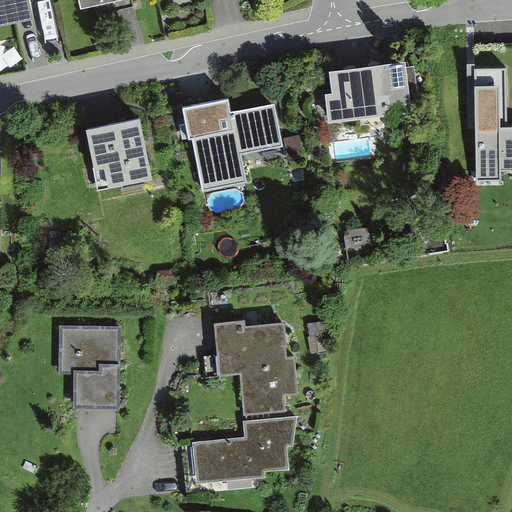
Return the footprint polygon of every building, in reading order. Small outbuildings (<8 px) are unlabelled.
[(30,0),(0,0),(0,27),(15,25),(28,22),(35,20),(30,0)] [(134,0),(77,0),(80,11),(97,7),(100,18),(137,9),(134,0)] [(511,175),(511,124),(509,61),(460,62),(464,133),(471,133),(472,186),(509,186),(507,175),(511,175)] [(332,94),(324,96),(328,125),(412,115),(408,98),(417,96),(415,68),(405,68),(405,63),(330,73),(332,94)] [(228,100),(184,109),(190,140),(193,140),(203,193),(249,184),(243,156),(284,148),(276,104),(231,112),(228,100)] [(102,192),(152,182),(139,122),(89,133),(102,192)] [(284,139),(288,158),(303,155),(300,136),(284,139)] [(369,218),(342,222),(345,246),(373,242),(369,218)] [(240,333),(209,336),(214,388),(234,386),(239,428),(280,424),(278,408),(293,407),(290,370),(283,371),(280,336),(241,340),(240,333)] [(117,340),(55,337),(53,381),(72,382),(71,418),(113,419),(117,340)] [(259,483),(284,480),(281,457),(289,457),(292,429),(239,434),(239,450),(187,455),(192,495),(260,488),(259,483)]
